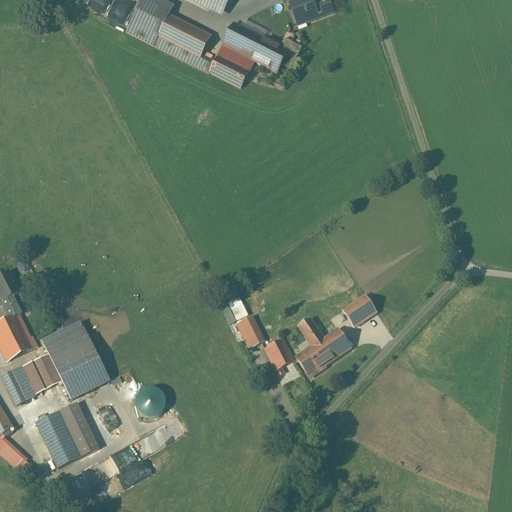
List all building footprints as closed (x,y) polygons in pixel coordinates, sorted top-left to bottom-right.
[(248,61),(251,62),(262,40),(233,26),(214,64),(201,58),(211,39),(169,17),(171,12),(146,0),(142,0),(125,33),(209,74),(209,75),(240,90),(248,74),(243,71),(248,61)] [(229,0),(200,0),(224,12),(229,0)] [(318,19),(313,5),(310,0),(307,0),(290,6),(296,23),(304,20),(305,24),(318,19)] [(325,0),(313,5),(318,19),(333,14),(327,0),(325,0)] [(276,75),(283,62),(287,53),(286,52),(262,40),(251,62),(276,75)] [(291,43),(286,52),(287,53),(283,62),(292,67),(301,49),(291,43)] [(10,321),(18,317),(21,315),(17,306),(24,302),(10,274),(0,278),(0,297),(2,302),(1,303),(10,320),(10,321)] [(364,297),(342,312),(353,330),(375,315),(364,297)] [(239,298),(227,304),(236,322),(248,317),(239,298)] [(10,321),(10,320),(0,324),(0,348),(7,363),(34,350),(18,317),(10,321)] [(264,343),(251,318),(237,325),(249,350),(264,343)] [(298,328),(311,348),(318,344),(331,363),(350,350),(337,330),(325,339),(324,337),(322,338),(310,320),(298,328)] [(72,329),(43,344),(71,402),(100,388),(72,329)] [(293,362),(282,340),(264,350),(279,377),(285,374),(281,369),(293,362)] [(311,376),(331,363),(318,344),(311,348),(298,357),(311,376)] [(36,397),(22,368),(2,377),(16,407),(36,397)] [(163,415),(162,391),(140,392),(141,416),(163,415)] [(0,455),(18,471),(27,461),(4,440),(9,436),(7,433),(13,429),(0,408),(0,455)] [(96,445),(112,437),(99,409),(82,417),(96,445)] [(58,414),(36,425),(58,471),(80,460),(58,414)] [(120,470),(160,453),(153,436),(113,453),(120,470)]
